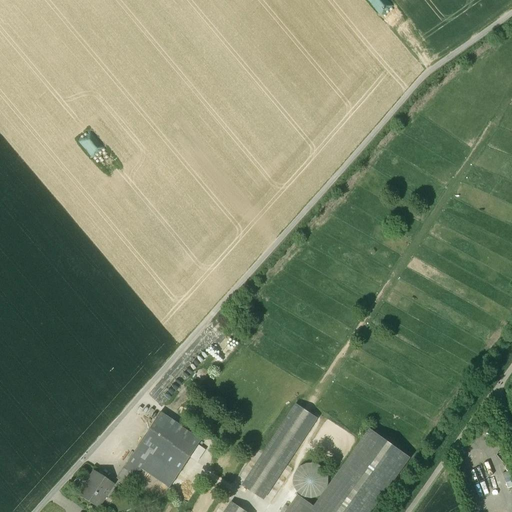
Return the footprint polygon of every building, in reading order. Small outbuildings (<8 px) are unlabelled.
[(296,405),(243,485),(263,499),(316,418),(296,405)] [(202,440),(160,413),(123,468),(136,476),(141,469),(169,488),(202,440)] [(330,423),(330,436),(340,436),(340,423),(330,423)] [(314,508),(298,496),(286,511),(369,511),(409,458),(370,430),(314,508)] [(329,475),(327,469),(324,464),(319,461),(313,459),(307,460),(301,462),(297,466),(294,471),(293,477),(294,483),(297,488),(301,492),(306,495),(312,496),(318,494),(323,491),(327,487),(329,481),(329,475)] [(471,471),(483,497),(493,493),(482,466),(471,471)] [(112,484),(95,472),(86,485),(85,485),(78,495),(97,507),(112,484)] [(245,511),(231,503),(225,511),(245,511)]
